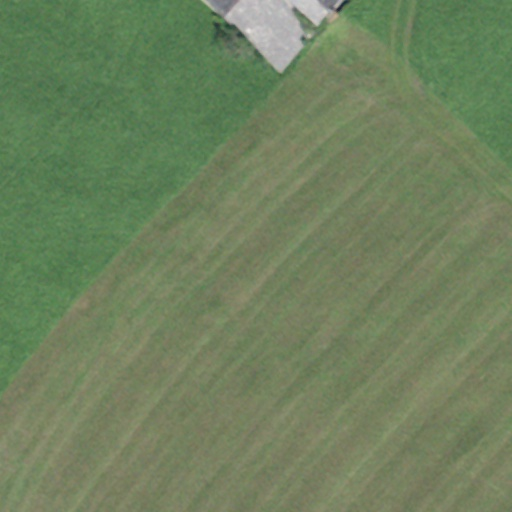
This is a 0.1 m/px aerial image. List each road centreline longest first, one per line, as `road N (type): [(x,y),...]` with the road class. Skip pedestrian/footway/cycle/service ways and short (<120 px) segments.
road 1 (track): [(33,0),(201,178),(266,202),(400,212),(511,237)]
road 2 (track): [(511,201),(385,76),(378,54),(396,0)]
